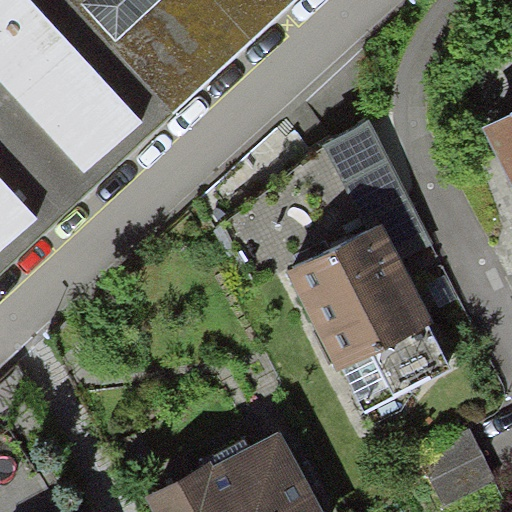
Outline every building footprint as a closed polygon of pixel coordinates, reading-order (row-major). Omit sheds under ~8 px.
[(0,0),(0,263),(275,0),(0,0)] [(295,258),(366,406),(458,360),(405,257),(437,239),(375,116),(329,145),(293,169),(270,144),(227,180),(267,272),(295,258)] [(511,121),(488,134),(511,181),(511,121)] [(66,511),(26,435),(52,422),(20,365),(0,382),(0,511),(66,511)] [(466,431),(415,456),(440,508),(492,483),(466,431)] [(214,462),(164,489),(176,511),(330,511),(290,439),(222,476),(214,462)]
